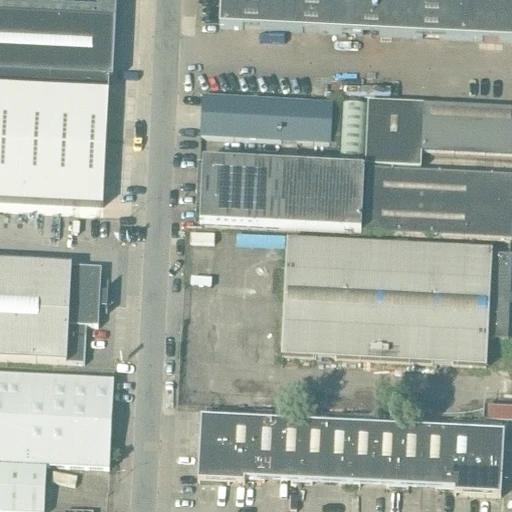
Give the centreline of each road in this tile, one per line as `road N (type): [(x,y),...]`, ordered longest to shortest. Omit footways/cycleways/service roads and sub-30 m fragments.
road 1 (unclassified): [(143,511),(170,0)]
road 2 (unknown): [(511,69),(167,56)]
